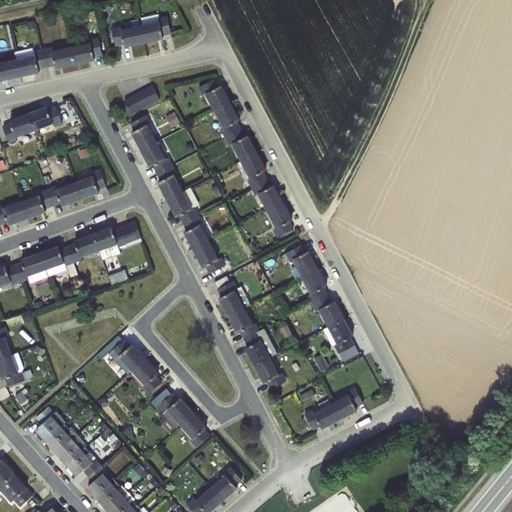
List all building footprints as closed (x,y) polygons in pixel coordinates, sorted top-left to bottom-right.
[(159,20),(140,24),(144,43),(164,38),(164,36),(172,34),(168,15),(158,17),(159,20)] [(125,47),(144,43),(140,24),(122,28),(121,25),(112,27),(116,45),(124,43),(125,47)] [(90,42),(71,46),(75,65),(95,60),(95,57),(103,56),(99,37),(89,39),(90,42)] [(56,69),(75,65),(71,46),(53,50),(52,47),(43,49),(47,67),(55,65),(56,69)] [(39,69),(47,67),(43,49),(34,51),(35,54),(15,58),(19,76),(40,72),(39,69)] [(0,78),(0,81),(19,76),(15,58),(0,61),(0,78)] [(206,94),(215,112),(232,103),(222,85),(220,86),(216,78),(199,87),(203,96),(206,94)] [(152,85),(124,100),(132,114),(160,100),(152,85)] [(240,120),(232,103),(215,112),(223,128),(220,130),(224,138),(241,129),(237,122),(240,120)] [(46,107),(28,113),(35,131),(52,125),(53,128),(62,125),(56,107),(48,110),(46,107)] [(16,138),(35,131),(28,113),(9,120),(10,123),(2,126),(8,144),(17,141),(16,138)] [(132,132),(141,150),(159,142),(150,124),(153,123),(148,114),(131,123),(135,130),(132,132)] [(245,137),(241,129),(224,138),(229,146),(231,145),(240,163),(257,154),(248,135),(245,137)] [(153,166),(156,172),(174,164),(170,156),(167,158),(159,142),(141,150),(151,168),(153,166)] [(266,171),(257,154),(240,163),(249,178),(246,180),(251,188),(267,180),(263,172),(266,171)] [(158,182),(167,199),(183,190),(175,174),(178,173),(174,164),(156,172),(161,180),(158,182)] [(92,175),(74,182),(80,200),(100,193),(99,190),(107,187),(100,169),(91,173),(92,175)] [(271,187),(267,180),(251,188),(255,196),(258,195),(267,212),(284,203),(274,185),(271,187)] [(62,206),(80,200),(74,182),(56,188),(55,185),(46,189),(53,206),(61,203),(62,206)] [(45,209),(53,206),(46,189),(38,192),(39,195),(20,201),(27,219),(46,212),(45,209)] [(179,216),(183,223),(200,214),(195,206),(193,208),(183,190),(167,199),(176,218),(179,216)] [(9,226),(27,219),(20,201),(3,207),(2,204),(0,205),(0,225),(8,223),(9,226)] [(293,221),(284,203),(267,212),(275,228),(272,230),(277,238),(294,230),(290,222),(293,221)] [(184,232),(193,249),(210,241),(201,224),(204,223),(200,214),(183,223),(187,231),(184,232)] [(121,223),(123,231),(138,229),(136,221),(121,223)] [(112,226),(93,233),(98,251),(117,245),(119,248),(127,245),(121,226),(113,229),(112,226)] [(75,243),(69,245),(74,263),(83,260),(82,257),(98,251),(93,233),(74,240),(75,243)] [(219,258),(210,241),(193,249),(202,268),(205,266),(209,274),(226,265),(221,257),(219,258)] [(293,260),(302,277),(319,268),(309,250),(307,251),(303,244),(286,252),(290,261),(293,260)] [(59,245),(41,252),(48,269),(65,263),(66,267),(74,263),(69,245),(60,248),(59,245)] [(22,262),(15,265),(21,282),(30,279),(29,276),(48,269),(41,252),(21,259),(22,262)] [(5,264),(0,266),(0,286),(11,283),(12,285),(21,282),(15,265),(7,268),(5,264)] [(328,285),(319,268),(302,277),(310,294),(308,295),(312,303),(328,295),(325,287),(328,285)] [(219,298),(228,315),(244,306),(236,290),(239,289),(235,280),(217,288),(221,297),(219,298)] [(332,302),(328,295),(312,303),(316,312),(319,310),(328,328),(345,319),(335,300),(332,302)] [(240,332),(244,339),(260,330),(256,322),(253,324),(244,306),(228,315),(237,334),(240,332)] [(353,336),(345,319),(328,328),(323,329),(331,347),(333,345),(337,354),(343,361),(359,353),(351,338),(353,336)] [(0,357),(13,353),(6,336),(9,335),(6,326),(0,328),(0,357)] [(245,348),(253,365),(270,357),(262,340),(265,339),(260,330),(244,339),(248,347),(245,348)] [(119,357),(132,372),(146,359),(133,343),(131,345),(125,339),(111,352),(117,359),(119,357)] [(19,372),(13,353),(0,357),(0,374),(1,379),(4,378),(7,386),(25,380),(22,371),(19,372)] [(323,369),(329,366),(324,354),(318,356),(323,369)] [(279,374),(270,357),(253,365),(263,384),(265,383),(269,390),(286,381),(282,373),(279,374)] [(159,373),(146,359),(132,372),(145,385),(142,388),(148,394),(162,382),(157,375),(159,373)] [(177,429),(180,425),(194,412),(180,397),(178,399),(173,392),(166,387),(151,402),(158,405),(164,411),(162,413),(177,429)] [(347,394),(330,403),(339,420),(357,410),(356,408),(363,404),(354,387),(346,391),(347,394)] [(322,429),(339,420),(330,403),(313,411),(312,409),(304,413),(312,430),(320,426),(322,429)] [(46,441),(69,428),(61,419),(58,421),(53,415),(55,413),(49,406),(35,418),(41,424),(35,430),(46,441)] [(207,426),(194,412),(180,425),(192,439),(190,441),(196,448),(210,435),(204,429),(207,426)] [(69,428),(46,441),(56,454),(74,440),(73,438),(77,434),(71,426),(69,428)] [(74,440),(56,454),(66,465),(88,450),(81,442),(78,445),(74,440)] [(88,476),(100,464),(88,450),(66,465),(76,477),(83,471),(88,476)] [(0,456),(0,485),(14,472),(0,456)] [(100,464),(88,476),(93,482),(87,487),(98,499),(117,482),(113,477),(110,479),(104,473),(107,471),(100,464)] [(224,475),(209,488),(222,503),(237,489),(236,487),(242,482),(230,467),(222,473),(224,475)] [(14,472),(0,485),(0,490),(11,503),(14,500),(20,507),(34,494),(14,472)] [(117,482),(98,499),(107,510),(130,493),(122,486),(121,486),(117,482)] [(210,511),(222,503),(209,488),(195,500),(193,498),(186,503),(193,511),(210,511)] [(130,493),(107,510),(108,511),(130,511),(138,504),(130,493)]
